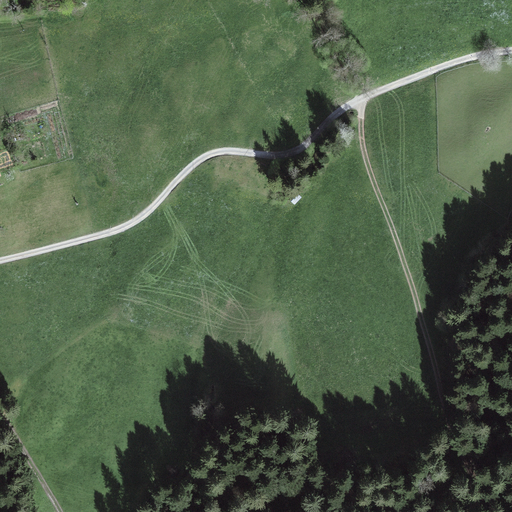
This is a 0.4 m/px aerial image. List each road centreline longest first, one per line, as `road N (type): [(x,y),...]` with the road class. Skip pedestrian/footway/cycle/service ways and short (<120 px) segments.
road 1 (track): [(511,53),(441,67),(364,96),(286,155),(212,153),(119,228),(0,259)]
road 2 (track): [(505,511),(468,465),(450,422),(416,291),(362,149),(364,96)]
road 3 (track): [(54,511),(0,402)]
